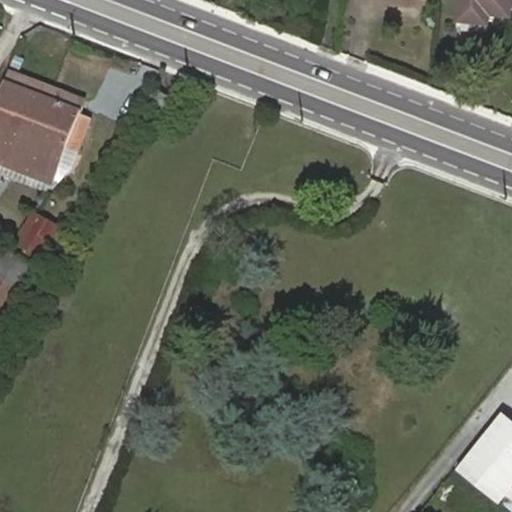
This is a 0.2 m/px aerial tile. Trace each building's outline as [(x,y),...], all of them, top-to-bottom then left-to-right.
[(511,13),(511,0),(466,0),(464,19),(491,23),(492,14),(511,15),(511,13)] [(87,98),(12,70),(4,81),(5,85),(82,113),(87,98)] [(82,113),(5,85),(0,96),(0,160),(55,180),(69,147),(81,151),(94,117),(82,113)] [(176,98),(161,90),(151,107),(166,116),(176,98)] [(12,248),(40,266),(63,230),(35,212),(12,248)] [(0,328),(40,266),(12,248),(0,267),(0,328)] [(500,496),(511,481),(511,419),(508,416),(464,468),(500,496)]
